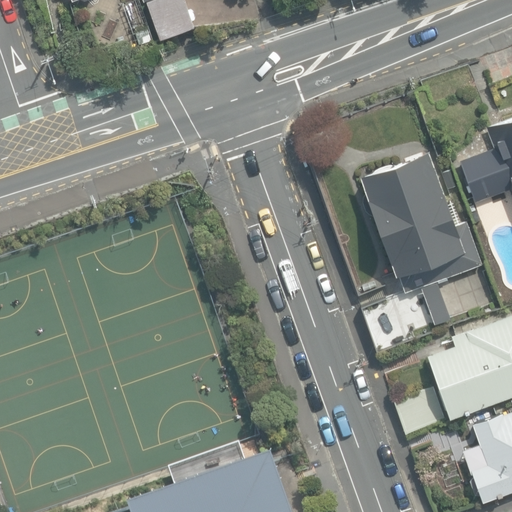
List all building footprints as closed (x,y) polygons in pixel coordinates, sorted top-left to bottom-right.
[(148,0),(146,1),(160,38),(194,26),(184,0),(148,0)] [(511,74),(487,83),(495,109),(511,103),(511,74)] [(507,188),(511,200),(511,114),(484,125),(492,147),(459,160),(474,200),(507,188)] [(375,214),(396,274),(415,274),(434,326),(450,318),(438,280),(481,264),(466,220),(457,223),(431,148),(361,173),(367,190),(364,191),(363,193),(362,196),(361,198),(362,202),(362,205),(364,208),(366,210),(368,212),(370,214),(373,214),(375,214)] [(377,354),(428,338),(412,289),(362,305),(377,354)] [(426,352),(448,418),(511,396),(511,311),(450,332),(454,343),(426,352)] [(394,399),(405,432),(443,419),(432,386),(394,399)] [(511,488),(511,408),(503,412),(502,411),(472,421),(479,441),(462,447),(481,499),(511,488)] [(245,464),(238,444),(168,469),(175,488),(127,506),(129,511),(289,511),(269,455),(245,464)]
